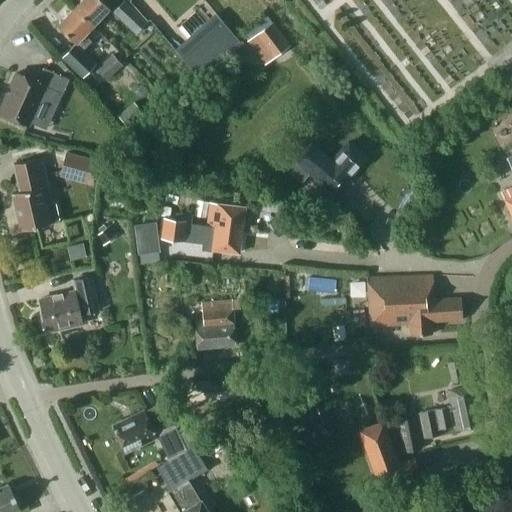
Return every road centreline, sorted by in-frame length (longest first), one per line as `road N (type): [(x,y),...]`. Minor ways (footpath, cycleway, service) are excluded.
road 1 (residential): [(25,398),(478,337)]
road 2 (residential): [(488,266),(270,251)]
road 3 (residential): [(511,466),(490,432),(478,337)]
road 4 (unclassified): [(81,511),(25,398)]
